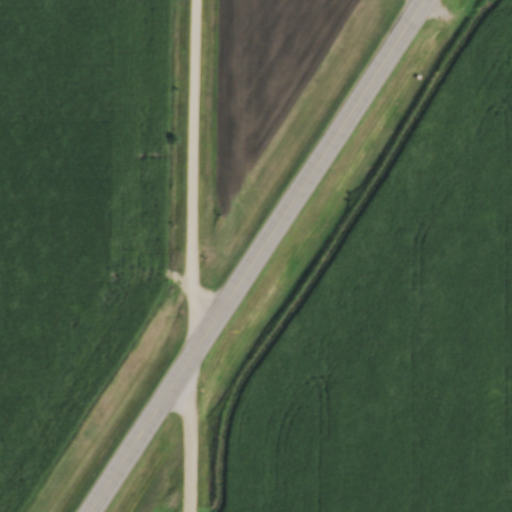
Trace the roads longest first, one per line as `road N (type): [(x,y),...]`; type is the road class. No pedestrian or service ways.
road 1 (secondary): [(100,511),(436,0)]
road 2 (track): [(191,511),(201,0)]
